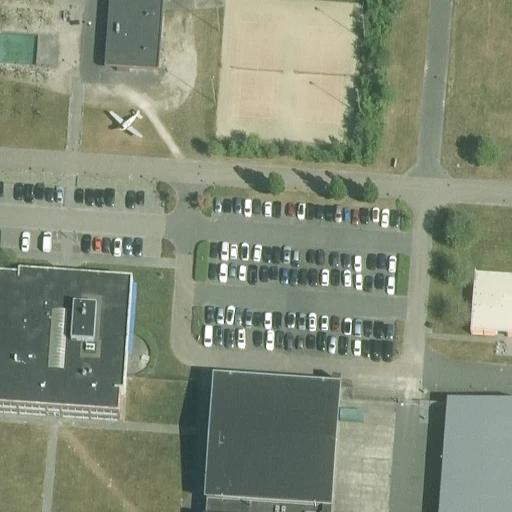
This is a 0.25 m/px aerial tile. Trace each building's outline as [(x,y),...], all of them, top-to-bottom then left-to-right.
[(108,0),(104,72),(158,75),(162,13),(163,0),(108,0)] [(511,280),(474,278),(470,334),(497,336),(504,337),(506,337),(511,337),(511,280)] [(125,338),(129,290),(119,290),(68,286),(9,282),(0,281),(0,414),(119,423),(122,381),(125,338)] [(331,511),(339,401),(340,384),(332,383),(331,393),(214,385),(211,429),(205,511),(331,511)] [(511,511),(511,409),(448,405),(446,425),(440,511),(511,511)]
